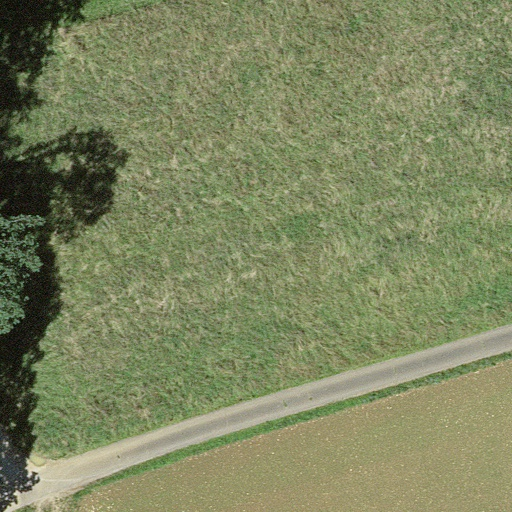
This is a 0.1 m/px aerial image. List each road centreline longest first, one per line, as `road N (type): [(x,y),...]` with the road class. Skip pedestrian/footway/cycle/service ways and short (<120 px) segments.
road 1 (track): [(511,347),(63,487)]
road 2 (track): [(63,487),(0,222)]
